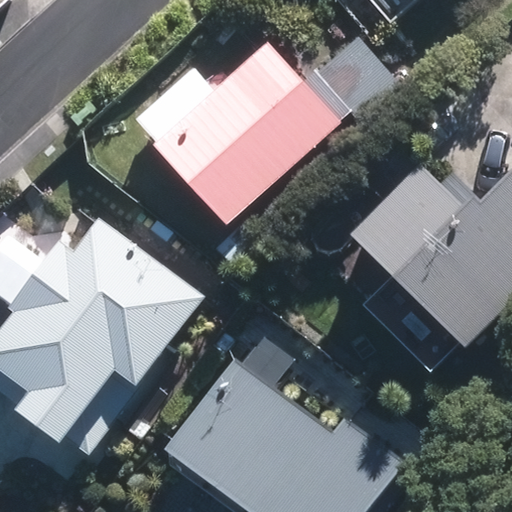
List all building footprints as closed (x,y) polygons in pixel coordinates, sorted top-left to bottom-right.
[(308,90),(343,129),(355,118),(369,133),(411,96),(363,41),(308,90)] [(271,51),(159,155),(231,232),(343,129),(308,90),(271,51)] [(350,246),(395,291),(364,321),(424,380),(511,292),(511,179),(472,220),(424,172),(350,246)] [(199,298),(100,222),(75,255),(62,245),(14,306),(23,312),(0,342),(0,353),(41,385),(27,403),(84,447),(199,298)] [(326,447),(229,372),(165,455),(240,511),(366,511),(392,479),(335,436),(326,447)]
